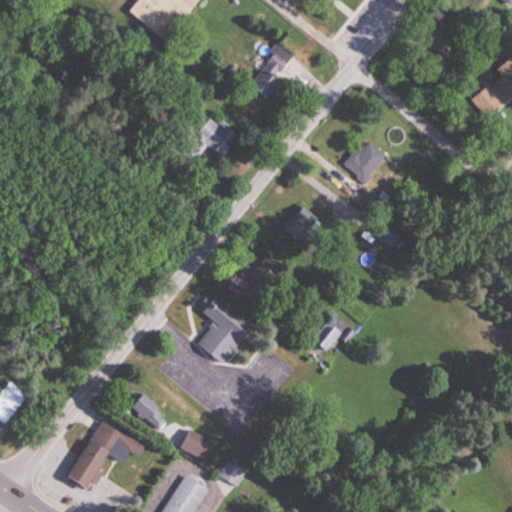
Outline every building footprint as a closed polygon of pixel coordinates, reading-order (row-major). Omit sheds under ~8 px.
[(197,0),(165,41),(127,11),(135,0),(197,0)] [(286,63),(275,54),(248,86),(266,100),(279,83),(274,78),(286,63)] [(471,99),(482,117),(511,97),(511,58),(495,69),(501,79),(471,99)] [(223,159),(236,141),(207,120),(197,133),(186,125),(168,149),(192,167),(206,147),(223,159)] [(351,182),(369,180),(368,170),(381,168),(378,146),(346,150),(351,182)] [(317,218),(300,206),(282,229),(298,242),(317,218)] [(268,283),(280,270),(267,257),(255,271),(268,283)] [(214,294),(202,310),(214,320),(197,341),(221,361),(252,325),(214,294)] [(340,333),(326,323),(311,342),(326,353),(340,333)] [(0,422),(4,425),(28,397),(10,382),(0,394),(0,422)] [(156,413),(160,409),(143,394),(131,407),(158,432),(167,423),(156,413)] [(110,457),(122,464),(129,451),(138,457),(144,447),(99,422),(66,479),(86,491),(90,483),(94,485),(110,457)] [(202,462),(213,443),(188,430),(178,448),(202,462)] [(236,488),(246,473),(229,461),(219,476),(236,488)] [(183,476),(162,511),(194,511),(208,490),(183,476)]
